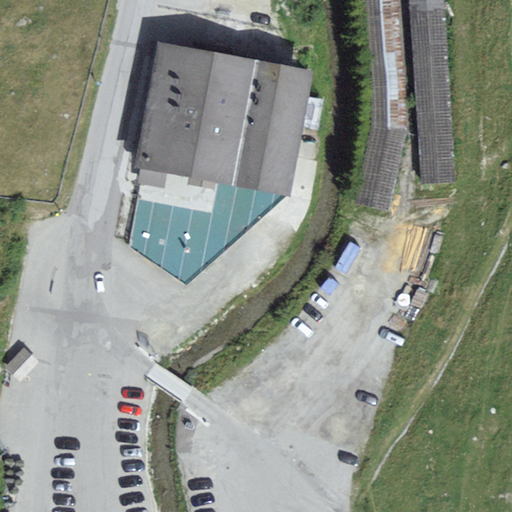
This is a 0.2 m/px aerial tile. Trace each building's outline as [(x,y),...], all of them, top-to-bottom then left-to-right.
[(406,129),(397,0),(363,0),(371,125),(354,207),(388,214),(406,129)] [(455,183),(442,0),(409,0),(423,185),(455,183)] [(286,194),(310,69),(157,40),(133,168),(139,169),(143,170),(141,184),(167,189),(170,172),(286,194)] [(186,285),(286,194),(170,172),(167,189),(141,184),(143,170),(139,169),(132,194),(120,241),(186,285)] [(37,371),(26,357),(4,374),(15,388),(37,371)]
